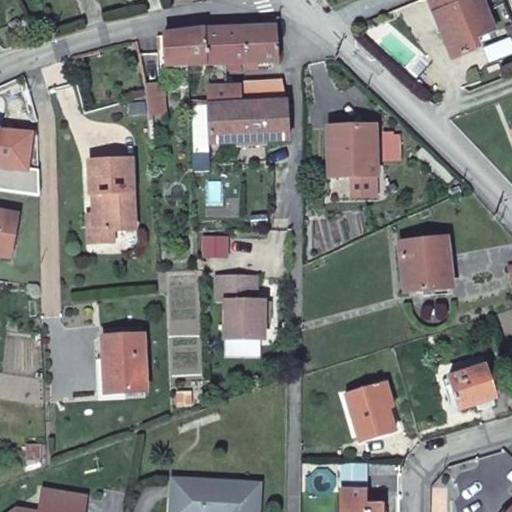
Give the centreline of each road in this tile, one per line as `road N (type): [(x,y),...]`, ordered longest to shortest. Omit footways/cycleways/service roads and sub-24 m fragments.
road 1 (residential): [(325,25),(511,207)]
road 2 (unclassified): [(291,0),(298,258)]
road 3 (residential): [(0,64),(245,0)]
road 4 (residential): [(511,429),(428,453),(414,482),(414,511)]
